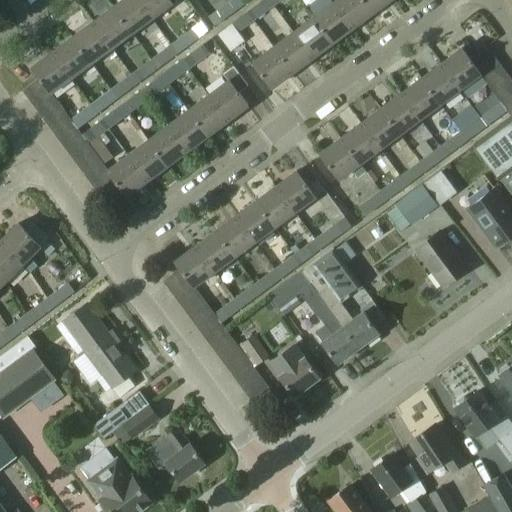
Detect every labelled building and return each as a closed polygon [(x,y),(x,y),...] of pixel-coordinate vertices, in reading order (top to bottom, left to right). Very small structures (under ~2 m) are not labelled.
[(124,0),(113,8),(132,34),(152,19),(137,0),(124,0)] [(137,0),(152,19),(173,4),(169,0),(137,0)] [(231,0),(215,12),(222,21),(243,6),(238,0),(231,0)] [(269,0),(263,0),(251,9),(247,12),(254,22),(274,6),(269,0)] [(331,0),(320,0),(308,9),(314,18),(333,44),(343,36),(353,29),(334,3),(331,0)] [(338,0),(334,3),(353,29),(374,14),(363,0),(338,0)] [(363,0),(374,14),(391,0),(363,0)] [(93,23),(112,49),(132,34),(113,8),(93,23)] [(217,34),(230,52),(245,41),(239,33),(254,22),(247,12),(217,34)] [(294,33),(313,59),(333,44),(314,18),(294,33)] [(72,38),(91,64),(112,49),(93,23),(72,38)] [(191,30),(171,45),(178,54),(198,39),(191,30)] [(274,48),(293,74),(313,59),(294,33),(274,48)] [(52,53),(72,79),(91,64),(72,38),(52,53)] [(182,60),(189,69),(210,54),(203,44),(182,60)] [(151,60),(157,69),(178,54),(171,45),(151,60)] [(488,47),(471,60),(478,69),(495,56),(488,47)] [(254,63),(273,89),(293,74),(274,48),(254,63)] [(442,64),(461,90),(481,75),(478,69),(471,60),(463,48),(442,64)] [(72,79),(52,53),(32,68),(40,79),(47,88),(52,93),(72,79)] [(495,56),(478,69),(481,75),(484,79),(502,65),(495,56)] [(131,75),(137,84),(157,69),(151,60),(131,75)] [(162,75),(169,84),(189,69),(182,60),(162,75)] [(422,78),(441,105),(461,90),(442,64),(422,78)] [(484,79),(491,88),(509,75),(502,65),(484,79)] [(209,96),(228,122),(249,106),(239,93),(248,86),(234,67),(223,74),(228,81),(209,96)] [(110,90),(117,99),(137,84),(131,75),(110,90)] [(142,90),(149,99),(169,84),(162,75),(142,90)] [(498,97),(511,86),(511,78),(509,75),(491,88),(498,97)] [(402,93),(421,120),(441,105),(422,78),(402,93)] [(23,92),(30,101),(47,88),(40,79),(23,92)] [(511,86),(498,97),(501,101),(505,106),(511,101),(511,86)] [(30,101),(36,110),(54,97),(52,93),(47,88),(30,101)] [(91,104),(97,113),(117,99),(110,90),(91,104)] [(122,105),(129,114),(149,99),(142,90),(122,105)] [(382,108),(401,134),(421,120),(402,93),(382,108)] [(188,111),(208,137),(228,122),(209,96),(188,111)] [(36,110),(43,119),(61,106),(54,97),(36,110)] [(481,116),(488,125),(508,110),(505,106),(501,101),(481,116)] [(97,113),(91,104),(71,119),(75,125),(77,128),(97,113)] [(102,120),(109,129),(129,114),(122,105),(102,120)] [(43,119),(50,129),(68,115),(61,106),(43,119)] [(362,123),(381,149),(401,134),(382,108),(362,123)] [(168,126),(187,152),(208,137),(188,111),(168,126)] [(50,129),(57,138),(75,125),(71,119),(68,115),(50,129)] [(461,131),(468,140),(488,125),(481,116),(461,131)] [(511,194),(511,116),(475,144),(511,194)] [(109,129),(102,120),(82,134),(88,143),(89,144),(109,129)] [(342,138),(361,164),(381,149),(362,123),(342,138)] [(57,138),(63,147),(81,134),(77,128),(75,125),(57,138)] [(148,140),(167,167),(187,152),(168,126),(148,140)] [(441,145),(448,155),(468,140),(461,131),(441,145)] [(81,134),(63,147),(70,156),(88,143),(82,134),(81,134)] [(367,172),(361,164),(342,138),(321,153),(340,180),(352,171),(358,178),(367,172)] [(128,155),(147,181),(167,167),(148,140),(128,155)] [(88,143),(70,156),(77,165),(95,152),(89,144),(88,143)] [(420,160),(428,170),(448,155),(441,145),(420,160)] [(95,152),(77,165),(84,175),(102,161),(95,152)] [(147,181),(128,155),(108,170),(108,171),(115,180),(121,189),(127,197),(147,181)] [(400,175),(407,185),(428,170),(420,160),(400,175)] [(84,175),(91,184),(108,171),(108,170),(102,161),(84,175)] [(108,171),(91,184),(97,193),(115,180),(108,171)] [(277,187),(296,212),(317,197),(298,171),(277,187)] [(441,172),(426,184),(441,204),(456,193),(441,172)] [(380,190),(387,200),(407,185),(400,175),(380,190)] [(115,180),(97,193),(104,202),(121,189),(115,180)] [(412,225),(438,205),(422,184),(396,204),(412,225)] [(296,212),(277,187),(257,201),(276,227),(296,212)] [(468,209),(496,247),(511,235),(511,212),(495,189),(468,209)] [(380,190),(360,205),(367,215),(387,200),(380,190)] [(276,227),(257,201),(237,216),(256,242),(276,227)] [(256,242),(237,216),(217,231),(236,257),(256,242)] [(316,239),(322,248),(351,226),(345,217),(316,239)] [(18,225),(0,242),(30,273),(37,266),(29,258),(40,247),(18,225)] [(236,257),(217,231),(197,246),(216,272),(236,257)] [(444,286),(468,269),(440,232),(416,249),(444,286)] [(296,254),(302,263),(322,248),(316,239),(296,254)] [(346,241),(337,248),(346,261),(356,254),(346,241)] [(0,242),(0,277),(4,282),(22,265),(30,273),(0,242)] [(216,272),(197,246),(176,262),(181,268),(188,278),(195,287),(216,272)] [(364,313),(354,320),(341,303),(362,288),(333,248),(301,271),(317,294),(318,293),(359,349),(380,334),(364,313)] [(275,268),(282,278),(302,263),(296,254),(275,268)] [(188,278),(181,268),(163,281),(170,291),(188,278)] [(255,283),(262,292),(282,278),(275,268),(255,283)] [(301,271),(286,282),(296,296),(311,285),(301,271)] [(188,278),(170,291),(177,300),(195,287),(188,278)] [(48,298),(55,307),(76,291),(68,282),(48,298)] [(235,298),(242,307),(262,292),(255,283),(235,298)] [(177,300),(184,309),(202,296),(195,287),(177,300)] [(317,294),(308,301),(319,316),(320,316),(327,326),(317,334),(323,342),(339,364),(359,349),(318,293),(317,294)] [(184,309),(191,318),(209,305),(202,296),(184,309)] [(28,313),(35,322),(55,307),(48,298),(28,313)] [(242,307),(235,298),(215,313),(215,314),(222,322),(242,307)] [(85,304),(62,321),(84,351),(86,352),(74,361),(91,384),(102,375),(111,387),(118,397),(133,386),(126,376),(134,370),(121,352),(125,350),(112,332),(108,335),(107,333),(107,334),(85,304)] [(191,318),(198,328),(215,314),(215,313),(209,305),(191,318)] [(8,328),(15,337),(35,322),(28,313),(8,328)] [(198,328),(204,337),(222,323),(222,322),(215,314),(198,328)] [(222,323),(204,337),(211,346),(229,333),(222,323)] [(0,333),(0,348),(15,337),(8,328),(0,333)] [(229,333),(211,346),(218,355),(236,342),(229,333)] [(242,344),(257,366),(269,357),(255,335),(242,344)] [(26,336),(0,356),(0,416),(2,415),(3,417),(54,379),(33,350),(35,348),(26,336)] [(236,342),(218,355),(225,364),(243,351),(236,342)] [(299,342),(270,363),(280,377),(294,396),(320,378),(306,358),(309,356),(299,342)] [(243,351),(225,364),(232,373),(250,360),(243,351)] [(232,373),(239,383),(256,369),(250,360),(232,373)] [(502,374),(499,375),(511,392),(511,366),(510,367),(507,365),(501,370),(502,374)] [(239,383),(245,392),(263,378),(256,369),(239,383)] [(263,378),(245,392),(252,401),(270,388),(263,378)] [(103,418),(93,425),(104,438),(113,431),(149,404),(140,391),(103,418)] [(458,406),(456,408),(476,436),(477,435),(487,448),(499,439),(511,455),(511,454),(511,423),(496,402),(490,406),(478,391),(467,399),(465,397),(457,403),(458,406)] [(149,404),(122,425),(132,438),(133,439),(161,419),(149,404)] [(453,472),(465,464),(449,441),(447,442),(435,425),(411,442),(430,470),(445,460),(453,472)] [(178,428),(147,450),(160,467),(167,462),(180,481),(205,463),(191,443),(190,444),(178,428)] [(0,511),(7,511),(0,501),(0,469),(15,458),(18,457),(0,432),(0,511)] [(99,499),(108,511),(138,511),(151,502),(131,475),(129,477),(116,459),(115,461),(106,448),(80,467),(90,479),(88,480),(101,498),(99,499)] [(393,455),(372,470),(392,497),(402,490),(412,503),(418,511),(436,511),(435,510),(436,509),(424,493),(426,492),(411,464),(403,469),(393,455)] [(511,511),(511,490),(502,473),(483,484),(499,511),(511,511)] [(350,485),(329,500),(337,511),(369,511),(354,490),(350,485)] [(443,486),(429,494),(438,511),(498,511),(489,496),(460,511),(456,511),(457,511),(443,486)]
